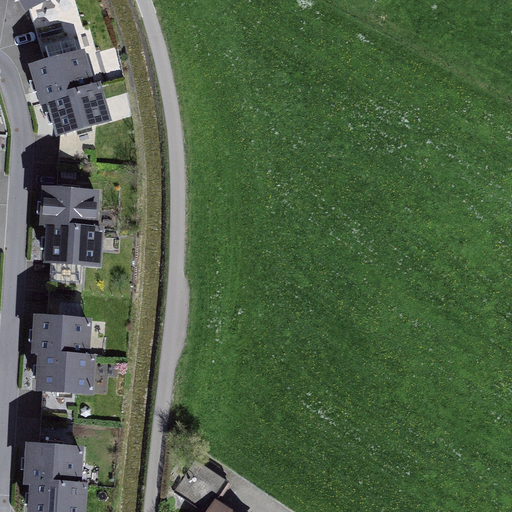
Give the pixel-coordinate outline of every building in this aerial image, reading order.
[(84,45),(30,60),(41,101),(47,99),(56,132),(112,116),(101,77),(94,79),(84,45)] [(102,184),(43,180),(40,218),(47,219),(44,259),(102,262),(105,222),(100,221),(102,184)] [(93,314),(35,309),(32,348),(38,348),(35,386),(94,390),(97,349),(90,349),(93,314)] [(85,440),(26,435),(23,478),(29,478),(26,511),(85,511),(88,477),(82,477),(85,440)] [(241,511),(220,497),(231,480),(196,457),(173,491),(203,511),(241,511)]
